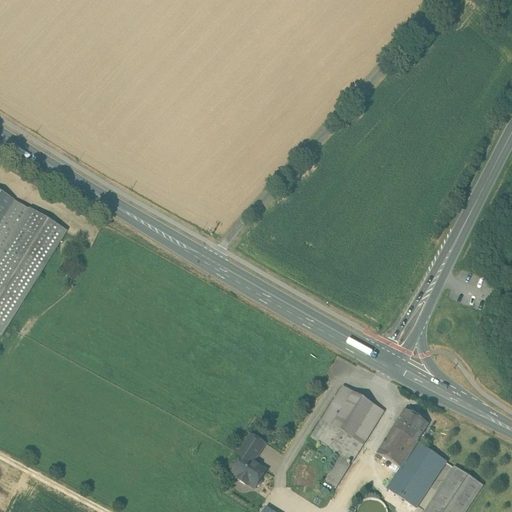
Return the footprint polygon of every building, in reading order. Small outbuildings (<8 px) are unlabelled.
[(0,257),(29,211),(0,192),(0,257)] [(0,257),(0,336),(1,337),(66,233),(29,210),(29,211),(0,257)] [(346,460),(352,463),(384,412),(343,387),(311,438),(340,456),(346,460)] [(429,425),(405,410),(393,429),(417,444),(429,425)] [(417,444),(393,429),(376,457),(380,460),(382,457),(401,470),(417,444)] [(265,445),(251,436),(238,455),(243,458),(243,457),(252,462),(264,445),(265,446),(265,445)] [(446,463),(417,444),(401,470),(430,488),(446,463)] [(346,460),(340,456),(325,482),(337,489),(349,469),(343,465),(346,460)] [(252,462),(243,457),(243,458),(233,474),(240,478),(238,481),(247,487),(249,484),(256,489),(256,488),(260,487),(262,484),(261,480),(267,472),(252,462)] [(454,469),(425,511),(465,511),(482,487),(454,469)] [(387,511),(387,508),(383,503),(378,499),(372,498),(365,499),(360,503),(356,508),(355,511),(387,511)]
